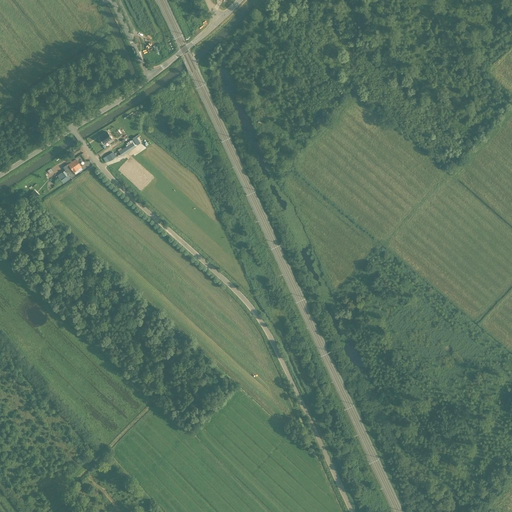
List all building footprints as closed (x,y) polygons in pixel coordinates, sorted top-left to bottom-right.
[(105,132),(96,138),(101,144),(110,138),(105,132)] [(121,155),(135,146),(133,142),(119,151),(121,155)] [(106,163),(115,156),(112,151),(102,158),(106,163)] [(74,172),(77,169),(81,167),(76,159),(68,164),(74,172)] [(64,170),(57,176),(61,180),(63,178),(65,181),(71,177),(68,175),(64,170)] [(39,195),(35,191),(31,194),(34,199),(39,195)]
